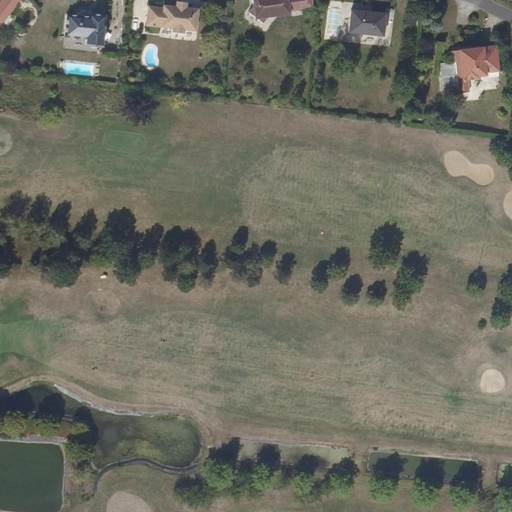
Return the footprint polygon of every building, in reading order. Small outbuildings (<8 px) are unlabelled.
[(0,0),(0,22),(1,23),(18,0),(0,0)] [(292,12),(289,0),(253,0),(255,8),(250,14),(256,18),(256,20),(258,19),(264,24),(269,18),(292,14),(292,12)] [(299,10),(297,0),(289,0),(292,12),(299,10)] [(314,0),(297,0),(299,10),(315,8),(314,0)] [(149,9),(147,28),(174,30),(176,34),(183,34),(185,31),(197,32),(199,10),(186,9),(187,6),(187,4),(177,3),(177,5),(177,8),(164,7),(164,10),(149,9)] [(387,36),(389,13),(353,10),(351,33),(387,36)] [(406,12),(405,26),(415,26),(416,13),(406,12)] [(103,49),(105,18),(88,17),(88,19),(66,17),(64,39),(86,41),(86,48),(103,49)] [(499,71),(496,46),(451,51),(452,63),(437,64),(441,96),(469,93),(468,81),(473,80),(474,79),(477,79),(477,77),(486,76),(486,73),(499,71)]
